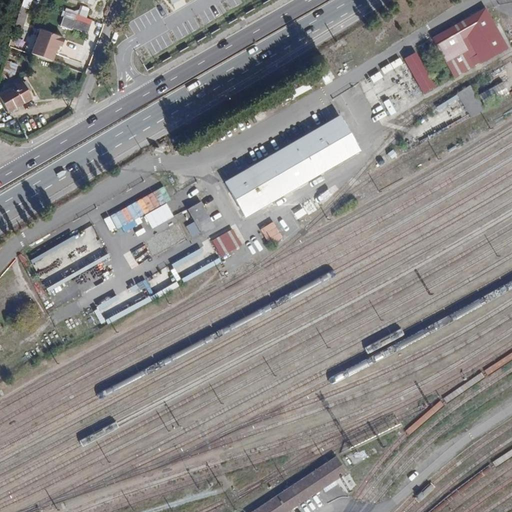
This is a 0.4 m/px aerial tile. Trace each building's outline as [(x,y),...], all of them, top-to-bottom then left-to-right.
[(24,0),(22,8),(30,10),(32,0),(24,0)] [(222,0),(200,9),(206,24),(228,15),(222,0)] [(504,54),(482,17),(429,47),(451,84),(504,54)] [(75,22),(65,18),(62,25),(72,29),(68,41),(66,40),(62,52),(79,58),(88,33),(87,33),(90,25),(76,20),(75,22)] [(41,28),(32,52),(52,59),(58,44),(62,46),(65,37),(41,28)] [(430,93),(412,60),(401,66),(404,72),(420,99),(430,93)] [(384,122),(421,102),(420,99),(404,72),(367,92),(384,122)] [(32,98),(22,82),(0,94),(0,98),(7,112),(32,98)] [(486,106),(510,93),(504,82),(480,95),(486,106)] [(475,107),(467,93),(453,101),(461,115),(475,107)] [(347,150),(334,127),(224,190),(242,221),(352,158),(347,150)] [(305,220),(315,214),(310,205),(300,211),(305,220)] [(212,235),(198,210),(184,218),(198,243),(212,235)] [(272,246),(284,238),(274,222),(261,230),(272,246)] [(240,253),(231,237),(207,251),(216,267),(240,253)] [(285,511),(345,473),(335,459),(253,511),(285,511)] [(343,489),(355,484),(352,478),(340,483),(343,489)]
